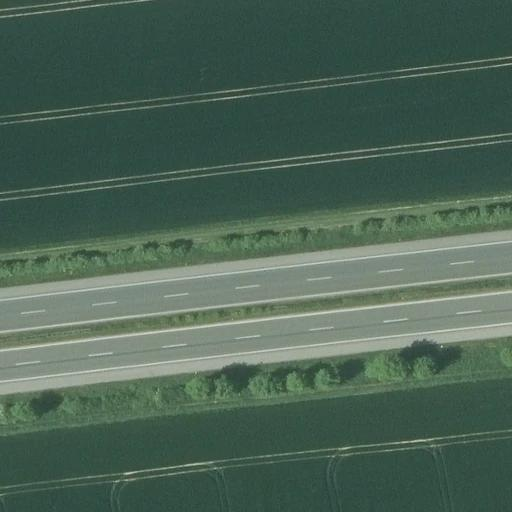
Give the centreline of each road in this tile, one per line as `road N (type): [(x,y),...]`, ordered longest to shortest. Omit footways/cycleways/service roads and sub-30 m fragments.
road 1 (track): [(0,269),(511,204)]
road 2 (motorway): [(511,256),(0,316)]
road 3 (motorway): [(0,368),(511,308)]
road 4 (track): [(0,436),(511,376)]
